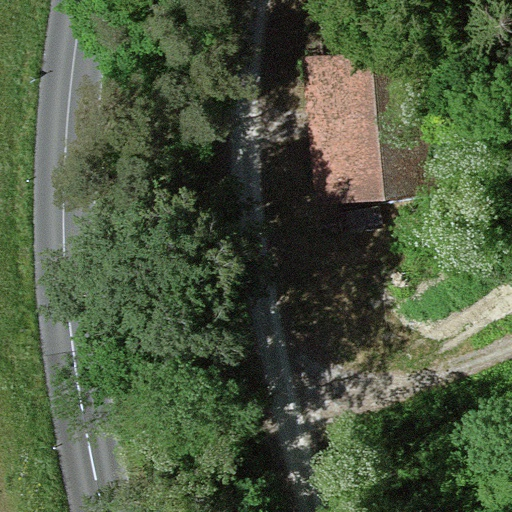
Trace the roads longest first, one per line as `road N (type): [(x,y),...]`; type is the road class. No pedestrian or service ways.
road 1 (track): [(262,0),(253,41),(255,220),(287,410),(315,511)]
road 2 (secondary): [(104,511),(69,319),(64,180),(84,0)]
